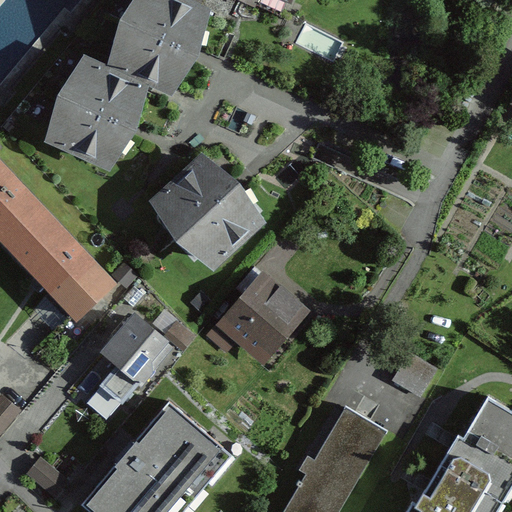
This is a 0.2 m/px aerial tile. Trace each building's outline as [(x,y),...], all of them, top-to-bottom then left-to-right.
[(195,10),(172,0),(144,0),(116,63),(169,87),(188,44),(218,58),(231,27),(195,10)] [(199,0),(172,0),(195,10),(199,0)] [(139,88),(86,64),(54,138),(107,162),(139,88)] [(206,158),(200,153),(155,195),(148,201),(175,243),(214,272),(266,224),(239,184),(206,158)] [(0,243),(9,253),(51,213),(0,159),(0,243)] [(34,310),(53,331),(69,316),(75,323),(117,283),(51,213),(9,253),(31,276),(26,281),(38,294),(43,289),(47,292),(34,310)] [(122,261),(111,274),(127,288),(138,275),(122,261)] [(261,272),(254,266),(236,288),(242,294),(206,336),(227,354),(236,344),(263,367),(311,311),(263,270),(261,272)] [(143,294),(134,286),(123,298),(132,306),(143,294)] [(201,290),(190,303),(199,312),(211,299),(201,290)] [(176,321),(178,319),(165,308),(152,324),(165,334),(163,337),(174,346),(182,352),(195,336),(176,321)] [(100,354),(115,366),(99,386),(100,387),(87,403),(107,419),(120,403),(122,405),(139,385),(141,387),(174,346),(163,337),(133,313),(100,354)] [(409,351),(391,381),(420,398),(438,369),(409,351)] [(0,436),(22,411),(3,395),(0,398),(0,436)] [(511,409),(488,396),(464,436),(458,433),(441,461),(505,500),(511,488),(511,409)] [(182,511),(231,454),(169,402),(81,506),(88,511),(182,511)] [(338,511),(388,430),(346,406),(314,459),(307,455),(298,471),(305,475),(282,511),(338,511)] [(68,481),(40,457),(25,474),(53,498),(68,481)] [(497,511),(505,500),(441,461),(417,502),(412,499),(404,511),(497,511)]
